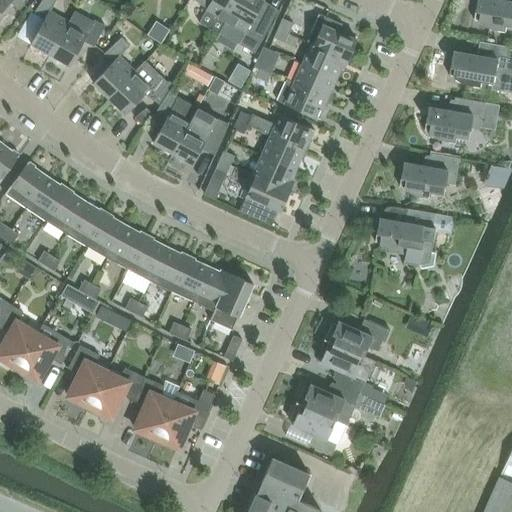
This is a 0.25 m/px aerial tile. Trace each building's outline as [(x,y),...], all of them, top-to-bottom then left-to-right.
[(0,0),(0,15),(11,4),(20,12),(30,0),(0,0)] [(31,46),(51,57),(69,24),(51,13),(58,1),(56,0),(44,0),(35,15),(45,21),(31,46)] [(206,12),(226,24),(239,0),(198,0),(196,3),(208,10),(206,12)] [(259,11),(264,2),(260,0),(239,0),(226,24),(219,36),(220,37),(221,35),(255,55),(264,40),(274,19),(259,11)] [(495,32),(498,32),(505,34),(506,29),(511,29),(511,0),(502,0),(503,2),(490,0),(478,0),(474,22),(479,22),(479,24),(482,26),(485,28),(488,29),(491,31),(495,32)] [(308,44),(312,46),(314,47),(346,61),(346,62),(348,63),(357,42),(340,34),(343,26),(320,16),(308,44)] [(84,43),(95,49),(105,27),(106,26),(89,17),(76,28),(69,24),(51,57),(70,68),(84,43)] [(155,19),(145,34),(160,43),(169,28),(155,19)] [(283,21),(279,30),(290,35),(294,26),(283,21)] [(274,40),(285,45),(290,35),(279,30),(274,40)] [(110,101),(136,73),(120,59),(130,48),(122,40),(105,56),(113,65),(93,85),(110,101)] [(470,88),(474,88),(481,90),(482,85),(494,87),(496,75),(506,77),(508,64),(511,64),(511,49),(481,44),(478,58),(454,53),(450,77),(455,78),(454,80),(457,82),(460,84),(463,85),(467,87),(470,88)] [(312,46),(303,66),(337,81),(346,62),(346,61),(314,47),(312,46)] [(255,68),(261,71),(272,76),(278,62),(261,55),(255,68)] [(136,73),(110,101),(126,116),(145,96),(154,103),(168,85),(145,63),(136,73)] [(303,66),(294,85),(328,101),(337,81),(303,66)] [(257,79),(268,84),(272,76),(261,71),(257,79)] [(219,96),(225,85),(212,78),(207,90),(219,96)] [(321,121),(320,120),(328,101),(294,85),(285,82),(276,102),(321,122),(321,121)] [(153,145),(173,156),(198,110),(180,100),(170,93),(157,114),(167,120),(153,145)] [(453,114),(429,109),(425,133),(430,134),(429,135),(438,141),(448,144),(456,145),(457,140),(469,142),(471,130),(481,132),(486,105),(456,100),(453,114)] [(134,118),(144,127),(152,114),(146,108),(134,118)] [(228,125),(217,120),(198,110),(173,156),(193,166),(202,150),(213,156),(228,125)] [(242,114),(238,123),(249,127),(249,126),(253,119),(250,118),(242,114)] [(272,136),(271,137),(305,153),(314,133),(315,134),(316,133),(279,116),(279,117),(280,118),(277,125),(252,114),(250,118),(253,119),(249,126),(272,136)] [(234,131),(245,136),(249,127),(238,123),(234,131)] [(271,137),(262,157),(297,172),(305,153),(271,137)] [(19,158),(8,150),(0,144),(0,186),(21,158),(20,157),(19,158)] [(224,153),(220,163),(231,168),(235,158),(224,153)] [(420,199),(423,199),(431,201),(432,196),(444,198),(447,186),(456,188),(461,161),(431,155),(428,169),(404,165),(400,188),(405,189),(404,190),(407,192),(409,194),(412,196),(415,197),(418,198),(420,199)] [(253,178),(256,179),(256,178),(288,192),(288,191),(297,172),(262,157),(253,178)] [(26,210),(47,178),(28,165),(29,164),(28,163),(5,196),(5,197),(6,196),(26,210)] [(216,173),(226,177),(231,168),(220,163),(216,173)] [(508,180),(511,168),(491,165),(487,176),(508,180)] [(46,223),(66,191),(47,178),(26,210),(46,223)] [(288,192),(256,178),(256,179),(241,212),(272,226),(278,212),(281,214),(291,192),(288,191),(288,192)] [(66,191),(46,223),(66,236),(86,204),(66,191)] [(86,204),(66,236),(87,249),(106,216),(86,204)] [(425,264),(428,263),(431,243),(432,243),(436,217),(406,211),(404,225),(380,220),(376,244),(380,245),(380,246),(382,248),(385,250),(387,251),(390,252),(393,253),(396,254),(406,256),(405,265),(410,266),(413,266),(416,266),(419,266),(422,265),(425,264)] [(126,227),(106,216),(87,249),(108,261),(126,227)] [(0,238),(2,240),(9,230),(0,223),(0,238)] [(108,261),(129,273),(146,239),(136,233),(126,227),(108,261)] [(19,237),(9,230),(2,240),(12,247),(19,237)] [(157,244),(146,239),(129,273),(151,284),(167,249),(157,244)] [(162,289),(173,294),(188,260),(167,249),(151,284),(162,289)] [(46,269),(53,258),(45,253),(38,263),(46,269)] [(55,274),(61,263),(53,258),(46,269),(55,274)] [(209,269),(188,260),(173,294),(194,304),(209,269)] [(194,304),(215,313),(216,313),(222,300),(231,279),(230,278),(209,269),(194,304)] [(230,278),(231,279),(222,300),(244,309),(254,286),(231,276),(230,278)] [(79,293),(88,297),(94,287),(85,282),(79,293)] [(60,299),(71,305),(78,293),(67,287),(60,299)] [(102,292),(94,287),(88,297),(96,302),(102,292)] [(0,329),(14,308),(13,308),(0,299),(0,329)] [(233,333),(244,309),(222,300),(216,313),(215,313),(211,323),(233,333)] [(134,316),(140,305),(131,301),(126,312),(134,316)] [(143,320),(148,309),(140,305),(134,316),(143,320)] [(0,359),(18,370),(40,333),(39,332),(37,336),(18,325),(24,314),(14,308),(0,329),(11,337),(0,354),(0,359)] [(426,337),(431,326),(420,321),(415,332),(426,337)] [(333,325),(325,342),(365,360),(369,351),(378,355),(383,345),(389,332),(365,322),(360,333),(339,323),(337,327),(333,325)] [(178,339),(183,328),(175,324),(170,335),(178,339)] [(51,360),(62,367),(75,345),(44,326),(38,336),(18,370),(38,382),(51,360)] [(187,343),(192,332),(183,328),(178,339),(187,343)] [(229,349),(238,353),(243,342),(234,338),(229,349)] [(375,364),(365,360),(325,342),(318,358),(322,360),(321,364),(342,373),(337,385),(361,396),(375,364)] [(91,409),(110,370),(98,365),(100,357),(80,348),(69,371),(81,376),(69,399),(91,409)] [(238,353),(229,349),(225,360),(233,364),(238,353)] [(135,403),(146,380),(126,370),(122,376),(110,370),(91,409),(112,419),(123,397),(135,403)] [(135,403),(147,409),(136,431),(158,440),(175,401),(163,396),(165,388),(146,380),(135,403)] [(346,427),(355,408),(361,396),(337,385),(332,396),(311,386),(309,390),(305,388),(297,405),(336,423),(346,427)] [(180,450),(189,427),(202,432),(216,397),(204,392),(199,403),(178,394),(175,401),(158,440),(180,450)] [(314,437),(309,448),(332,459),(338,446),(346,427),(336,423),(297,405),(290,421),(294,423),(293,427),(314,437)] [(511,511),(511,456),(487,511),(511,511)] [(319,511),(299,503),(310,477),(273,460),(262,486),(263,487),(258,497),(257,496),(250,511),(319,511)]
